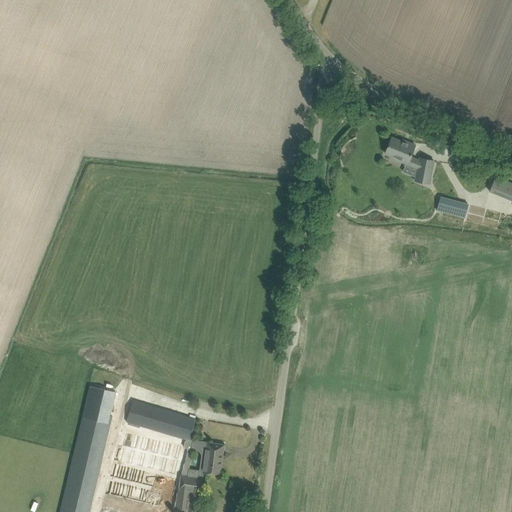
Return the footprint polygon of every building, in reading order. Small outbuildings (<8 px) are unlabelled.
[(336,118),(341,123),(348,116),(342,111),(336,118)] [(403,141),(402,142),(392,138),(385,154),(395,158),(394,159),(418,169),(415,181),(429,184),(434,161),(420,158),(419,161),(411,158),(416,146),(403,141)] [(335,151),(334,162),(343,162),(344,151),(335,151)] [(490,192),(511,200),(511,183),(496,177),(490,192)] [(441,196),(438,210),(464,217),(468,204),(441,196)] [(59,511),(89,511),(116,392),(90,386),(59,511)] [(133,400),(127,421),(182,438),(189,440),(189,438),(195,418),(133,400)] [(196,511),(197,511),(204,472),(221,474),(225,444),(189,438),(189,440),(182,438),(180,447),(188,449),(175,508),(196,511)]
